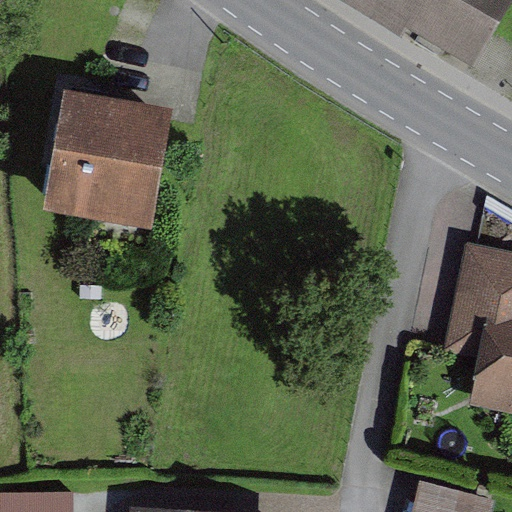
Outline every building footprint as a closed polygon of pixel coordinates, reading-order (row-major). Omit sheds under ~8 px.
[(511,0),(361,0),(418,41),(422,33),(491,72),(511,35),(511,0)] [(208,111),(79,89),(62,190),(191,212),(208,111)] [(511,253),(481,247),(458,355),(496,363),(486,409),(511,414),(511,253)] [(503,511),(506,505),(440,486),(432,511),(503,511)] [(90,511),(91,496),(12,496),(11,511),(90,511)]
